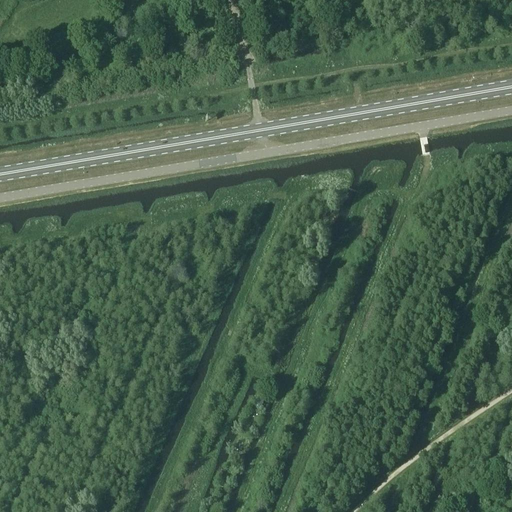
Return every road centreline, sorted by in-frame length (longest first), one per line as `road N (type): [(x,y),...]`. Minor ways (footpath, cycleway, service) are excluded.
road 1 (unclassified): [(511,109),(0,198)]
road 2 (primary): [(0,174),(259,131)]
road 3 (primary): [(259,131),(511,86)]
road 4 (unclassified): [(49,125),(45,88),(55,67),(234,20)]
